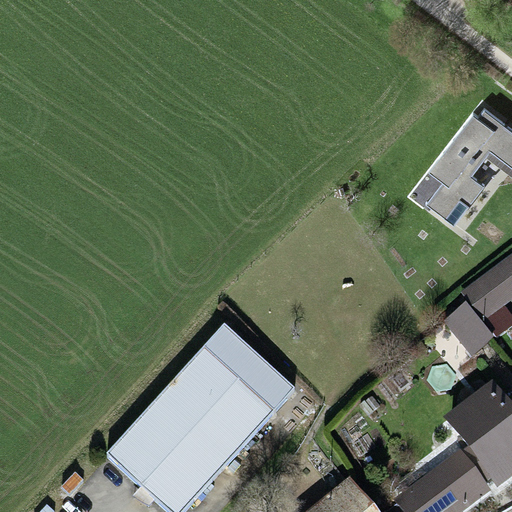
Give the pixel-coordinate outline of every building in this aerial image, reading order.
[(511,121),(481,99),(432,164),(449,177),(434,197),(461,217),(486,184),(474,175),(489,155),(511,172),(511,121)] [(511,300),(511,255),(464,292),(498,336),(511,325),(511,314),(505,305),(511,300)] [(466,301),(443,321),(471,356),(495,336),(466,301)] [(224,325),(109,454),(174,511),(176,511),(291,384),(224,325)] [(511,404),(495,382),(449,416),(470,445),(465,449),(463,446),(393,498),(404,511),(464,511),(494,490),(486,481),(495,474),(501,482),(511,473),(511,404)] [(377,511),(350,477),(305,511),(377,511)]
